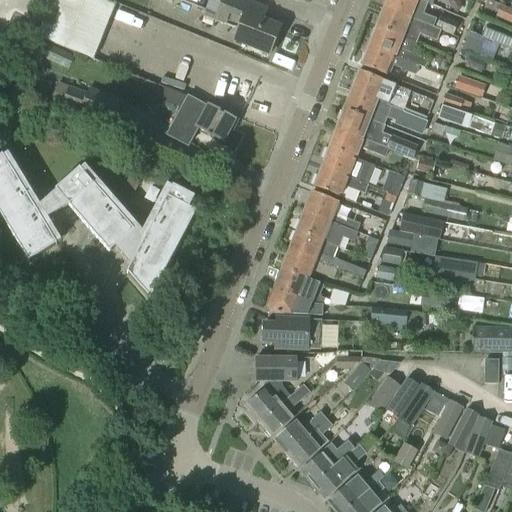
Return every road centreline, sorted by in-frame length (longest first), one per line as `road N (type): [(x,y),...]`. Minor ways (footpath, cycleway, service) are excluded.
road 1 (unclassified): [(173,460),(353,0)]
road 2 (unclassified): [(310,511),(173,460)]
